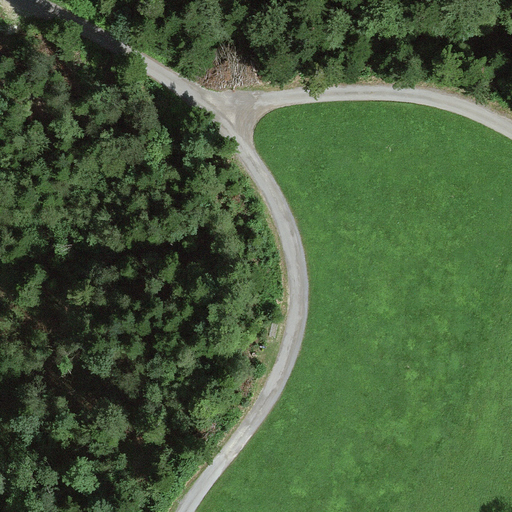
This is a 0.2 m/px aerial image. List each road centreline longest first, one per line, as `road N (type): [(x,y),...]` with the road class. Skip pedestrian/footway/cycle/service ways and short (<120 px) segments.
road 1 (unclassified): [(24,0),(152,59),(216,109),(284,216),(297,263),(294,343),(269,395),(185,511)]
road 2 (track): [(216,109),(381,91),(441,101),(511,130)]
